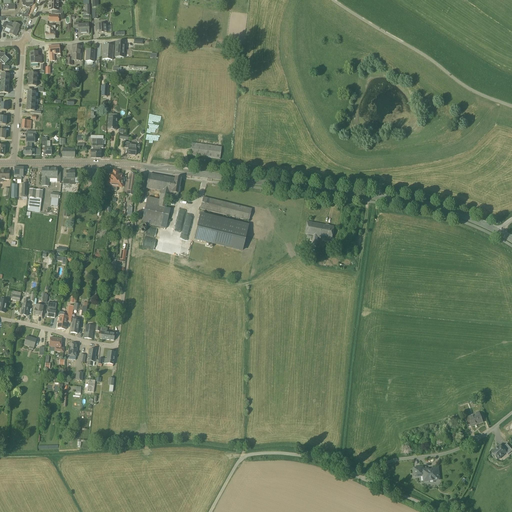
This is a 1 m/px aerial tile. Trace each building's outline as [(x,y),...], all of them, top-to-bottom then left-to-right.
[(63,8),(58,8),(58,5),(49,5),(49,6),(48,6),(48,9),(49,10),(49,11),(55,11),(55,14),(63,14),(63,8)] [(4,23),(2,27),(5,29),(5,28),(11,30),(9,34),(16,37),(18,31),(20,25),(14,23),(12,26),(8,24),(4,23)] [(78,23),(74,23),(74,29),(78,29),(79,34),(83,34),(89,34),(88,24),(78,24),(78,23)] [(99,33),(107,33),(107,26),(104,26),(104,25),(95,25),(96,31),(99,31),(99,33)] [(46,33),(45,33),(46,39),(55,38),(54,33),(53,33),(53,29),(55,29),(55,26),(53,26),(46,26),(46,33)] [(124,47),(122,47),(122,43),(116,42),(115,57),(123,58),(124,47)] [(102,60),(107,60),(106,62),(108,62),(108,60),(112,61),(114,46),(104,45),(102,60)] [(54,54),(60,54),(59,46),(49,46),(50,62),(54,61),(54,54)] [(72,46),(71,60),(67,59),(67,66),(72,66),(72,61),(80,61),(81,47),(72,46)] [(86,50),(86,61),(94,62),(95,51),(86,50)] [(0,71),(2,71),(2,64),(5,64),(9,60),(5,56),(5,53),(0,53),(0,71)] [(38,57),(38,53),(30,53),(31,64),(41,63),(41,57),(38,57)] [(0,86),(0,95),(4,96),(4,94),(8,94),(9,88),(0,87),(0,86)] [(35,105),(27,105),(26,111),(31,111),(30,114),(41,114),(41,112),(34,112),(35,105)] [(108,118),(107,130),(108,130),(116,131),(117,119),(117,115),(109,114),(109,118),(108,118)] [(22,120),(21,129),(30,130),(31,121),(22,120)] [(26,134),(26,143),(27,143),(30,143),(31,143),(35,143),(35,135),(36,135),(36,132),(26,131),(26,134)] [(41,147),(44,147),(44,156),(51,156),(51,148),(47,148),(47,138),(42,138),(42,142),(41,142),(41,147)] [(125,142),(125,148),(128,149),(127,155),(135,156),(136,150),(139,150),(140,145),(133,144),(129,144),(129,143),(125,142)] [(30,143),(27,143),(27,149),(23,149),(23,156),(32,156),(32,155),(34,155),(34,152),(32,152),(32,149),(31,149),(31,143),(30,143)] [(221,147),(192,143),(190,155),(220,159),(221,147)] [(75,149),(63,149),(62,157),(75,158),(75,149)] [(14,177),(15,177),(16,177),(16,180),(22,180),(22,177),(23,177),(23,168),(22,168),(14,168),(14,177)] [(42,177),(42,186),(49,186),(49,180),(50,180),(50,182),(60,183),(60,172),(57,172),(57,168),(42,168),(42,177)] [(115,170),(114,171),(113,174),(110,174),(110,175),(109,178),(110,178),(109,179),(113,180),(113,177),(115,177),(117,177),(117,180),(122,181),(123,179),(121,179),(121,175),(118,175),(118,172),(117,170),(115,170)] [(0,182),(2,183),(3,182),(3,181),(3,180),(9,180),(9,172),(5,172),(5,171),(1,172),(0,171),(0,182)] [(66,179),(63,179),(63,185),(70,185),(70,183),(75,183),(74,179),(74,172),(66,172),(66,179)] [(171,178),(149,174),(146,189),(161,191),(168,193),(171,178)] [(126,183),(125,186),(128,186),(127,195),(134,196),(137,176),(129,175),(128,183),(126,183)] [(110,178),(109,178),(108,178),(107,185),(113,186),(113,188),(112,188),(111,191),(114,191),(114,186),(115,177),(113,177),(113,180),(109,179),(110,178)] [(115,177),(114,186),(114,191),(116,191),(116,188),(115,188),(116,186),(122,187),(122,181),(117,180),(117,177),(115,177)] [(175,179),(171,178),(168,193),(170,193),(169,194),(172,195),(171,197),(177,198),(181,179),(175,178),(175,179)] [(43,191),(29,189),(28,198),(29,198),(27,211),(40,212),(41,200),(42,200),(43,191)] [(168,193),(161,191),(158,207),(166,209),(169,194),(170,193),(168,193)] [(51,193),(50,198),(51,198),(50,205),(57,206),(59,199),(58,199),(59,194),(51,193)] [(252,209),(203,197),(200,209),(249,221),(252,209)] [(158,207),(146,204),(141,223),(147,224),(153,226),(166,229),(170,210),(166,209),(158,207)] [(186,221),(194,222),(194,213),(187,213),(186,221)] [(173,231),(175,231),(175,230),(180,231),(183,215),(176,214),(173,231)] [(248,226),(202,214),(195,239),(241,251),(248,226)] [(334,227),(312,223),(310,235),(313,235),(317,236),(332,239),(334,227)] [(162,239),(164,232),(147,228),(146,234),(162,239)] [(55,256),(55,261),(62,262),(62,265),(65,265),(66,258),(55,256)] [(13,291),(12,300),(19,302),(21,293),(13,291)] [(44,306),(43,306),(44,305),(46,305),(48,296),(46,295),(46,294),(44,294),(42,306),(36,305),(34,315),(42,316),(44,306)] [(22,304),(20,315),(27,316),(29,305),(27,304),(28,299),(24,299),(23,304),(22,304)] [(46,311),(48,311),(47,317),(54,318),(55,312),(56,304),(53,304),(53,306),(47,306),(46,311)] [(60,316),(57,329),(65,330),(67,321),(68,317),(66,317),(65,316),(65,315),(64,313),(59,312),(58,316),(60,316)] [(79,321),(79,318),(73,317),(73,320),(71,333),(77,334),(79,321)] [(85,330),(84,338),(92,339),(93,331),(94,327),(86,326),(85,330)] [(101,331),(101,332),(100,339),(114,341),(115,334),(107,333),(108,328),(102,328),(100,328),(100,331),(101,331)] [(24,345),(27,346),(26,348),(29,348),(29,347),(33,348),(36,339),(27,336),(24,345)] [(49,347),(50,347),(50,351),(55,351),(54,352),(63,352),(64,348),(61,348),(62,339),(50,338),(49,347)] [(76,357),(77,344),(70,344),(68,356),(69,356),(68,360),(75,360),(76,357)] [(88,361),(88,365),(92,365),(93,362),(98,363),(99,360),(96,360),(96,357),(95,357),(96,350),(89,349),(88,361)] [(113,365),(115,353),(108,352),(107,359),(105,359),(104,363),(113,365)] [(468,418),(470,423),(471,427),(475,426),(475,425),(483,422),(480,414),(468,418)] [(446,429),(442,430),(442,431),(445,442),(446,443),(450,442),(446,429)] [(442,431),(431,434),(434,445),(445,442),(442,431)] [(511,450),(507,444),(502,448),(506,453),(508,455),(511,451),(511,450)] [(500,446),(492,453),(498,460),(506,453),(502,448),(500,446)] [(432,471),(429,471),(429,470),(423,471),(423,468),(420,468),(421,477),(424,477),(424,482),(429,481),(430,483),(434,483),(434,481),(439,480),(438,469),(432,470),(432,471)]
